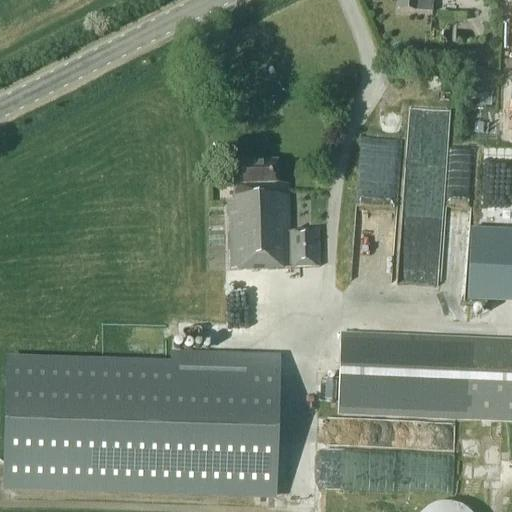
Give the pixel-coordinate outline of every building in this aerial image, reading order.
[(432,0),(399,0),(399,12),(432,13),(432,0)] [(473,67),(473,55),(433,53),(432,65),(473,67)] [(480,91),(481,70),(464,69),(463,90),(480,91)] [(360,211),(405,213),(408,139),(363,138),(360,211)] [(232,271),(317,270),(317,234),(288,235),(288,187),(279,187),(279,164),(235,164),(234,203),(228,203),(228,217),(230,217),(232,271)] [(511,239),(472,237),(469,308),(511,310),(511,239)] [(511,340),(340,333),(336,416),(511,423),(511,340)] [(273,486),(279,350),(171,345),(171,356),(8,348),(2,475),(273,486)]
